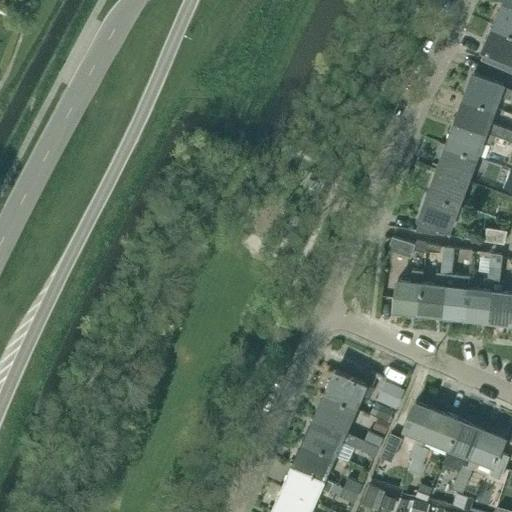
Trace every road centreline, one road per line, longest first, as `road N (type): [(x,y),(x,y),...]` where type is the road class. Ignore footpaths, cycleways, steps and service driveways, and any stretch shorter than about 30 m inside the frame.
road 1 (primary): [(0,414),(196,0)]
road 2 (unclassified): [(325,310),(461,0)]
road 3 (primary): [(136,0),(0,247)]
road 4 (unclassified): [(235,511),(325,310)]
road 5 (residential): [(511,403),(325,310)]
